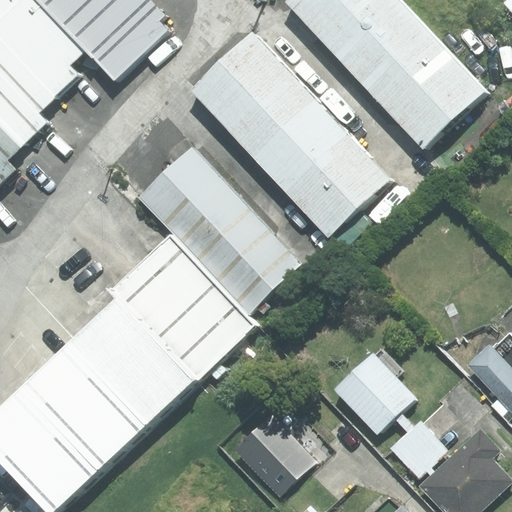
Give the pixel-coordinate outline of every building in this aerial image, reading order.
[(0,0),(0,103),(33,138),(37,142),(56,124),(48,115),(90,74),(84,68),(100,52),(86,38),(49,0),(0,0)] [(125,0),(49,0),(86,38),(125,0)] [(161,0),(125,0),(86,38),(100,52),(128,81),(179,32),(171,24),(178,17),(161,0)] [(490,101),(395,0),(289,0),(283,6),(427,160),(490,101)] [(392,193),(249,40),(196,90),(340,243),(392,193)] [(0,197),(35,164),(22,149),(33,138),(0,103),(0,197)] [(316,270),(199,145),(148,193),(265,317),(316,270)] [(0,427),(0,443),(64,511),(67,511),(264,330),(180,240),(127,290),(137,300),(0,427)] [(489,345),(467,365),(511,411),(511,336),(509,333),(493,349),(489,345)] [(336,388),(378,432),(414,399),(395,378),(403,372),(381,349),(374,355),(373,354),(336,388)] [(273,415),(235,450),(280,498),(318,463),(273,415)] [(421,421),(391,448),(419,477),(448,450),(421,421)] [(501,451),(480,429),(420,486),(444,511),(479,511),(511,481),(511,479),(492,459),(501,451)] [(406,511),(401,507),(400,508),(390,498),(374,511),(406,511)]
